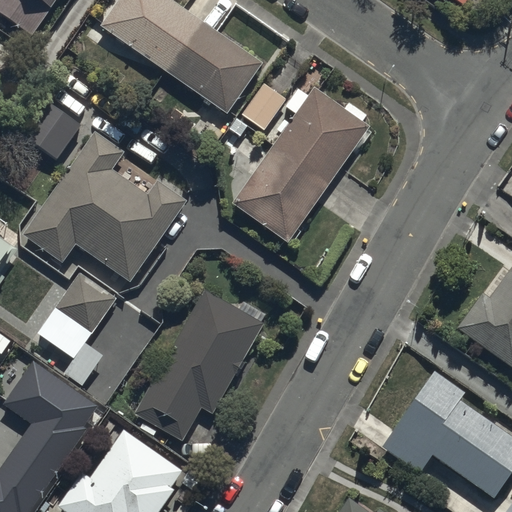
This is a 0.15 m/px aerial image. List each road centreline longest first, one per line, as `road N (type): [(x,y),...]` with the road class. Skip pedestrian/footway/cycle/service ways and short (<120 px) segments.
road 1 (residential): [(484,109),(245,511)]
road 2 (residential): [(484,109),(328,0)]
